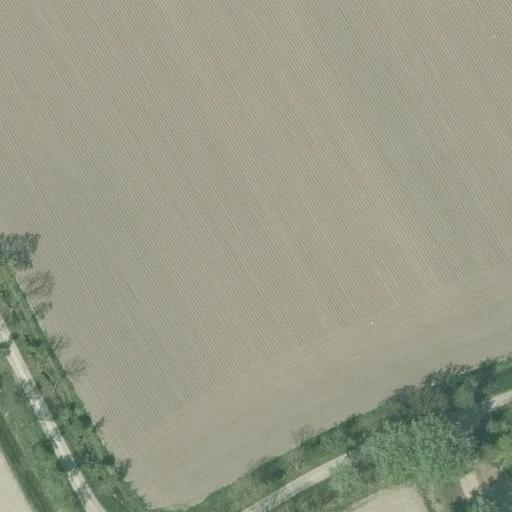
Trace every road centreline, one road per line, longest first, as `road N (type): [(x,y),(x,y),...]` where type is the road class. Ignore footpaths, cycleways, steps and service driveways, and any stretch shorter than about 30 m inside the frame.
road 1 (unclassified): [(266,511),(344,465),(511,399)]
road 2 (unclassified): [(100,511),(0,322)]
